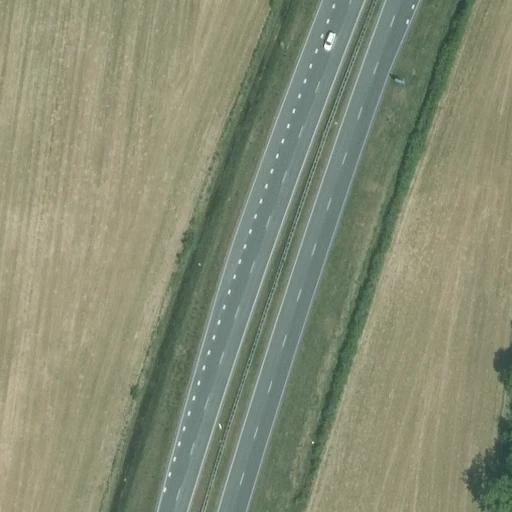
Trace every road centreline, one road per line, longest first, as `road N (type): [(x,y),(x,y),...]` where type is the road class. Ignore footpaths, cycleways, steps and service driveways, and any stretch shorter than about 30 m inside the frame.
road 1 (trunk): [(350,0),(173,511)]
road 2 (trunk): [(232,511),(401,0)]
